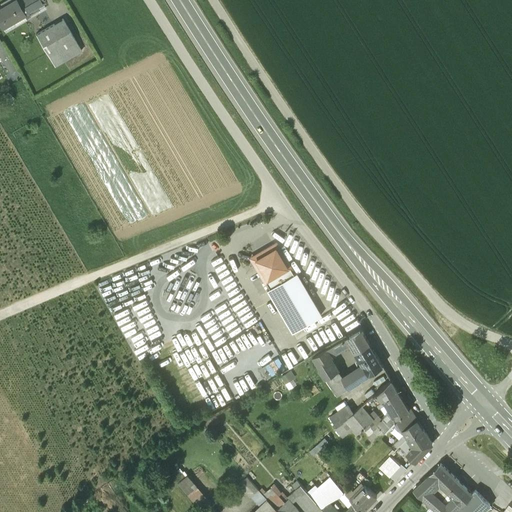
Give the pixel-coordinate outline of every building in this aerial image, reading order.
[(10,0),(11,1),(0,7),(0,23),(2,26),(23,14),(24,13),(16,0),(10,0)] [(43,0),(16,0),(24,13),(23,14),(25,17),(30,14),(28,11),(44,2),(43,0)] [(23,14),(2,26),(5,32),(27,20),(25,17),(23,14)] [(75,41),(62,19),(36,35),(48,56),(75,41)] [(75,41),(48,56),(54,66),(81,51),(75,41)] [(17,70),(1,42),(0,43),(0,57),(10,74),(17,70)] [(275,242),(250,258),(265,283),(266,283),(269,288),(293,274),(290,269),(291,268),(275,242)] [(269,288),(266,290),(291,332),(320,315),(295,272),(293,274),(269,288)] [(375,352),(360,328),(347,336),(350,342),(362,361),(375,352)] [(347,336),(331,345),(335,351),(350,342),(347,336)] [(335,351),(331,345),(324,348),(330,357),(336,353),(335,351)] [(330,357),(324,348),(311,356),(326,378),(338,370),(330,357)] [(375,352),(362,361),(364,364),(370,374),(384,366),(375,352)] [(283,367),(279,358),(266,365),(271,373),(277,369),(277,370),(283,367)] [(343,377),(343,378),(349,387),(370,374),(364,364),(343,377)] [(287,388),(297,382),(289,369),(280,374),(287,388)] [(338,370),(326,378),(331,385),(343,378),(343,377),(338,370)] [(387,403),(384,398),(398,389),(392,380),(374,397),(381,407),(387,403)] [(398,389),(384,398),(387,403),(395,416),(397,419),(410,410),(398,389)] [(353,417),(356,415),(350,406),(332,419),(339,429),(353,417)] [(379,427),(381,425),(364,407),(356,415),(353,417),(339,429),(337,431),(343,438),(353,429),(359,437),(366,431),(372,439),(376,435),(382,429),(379,427)] [(410,410),(397,419),(399,421),(401,425),(416,416),(412,409),(410,410)] [(390,421),(387,419),(381,425),(383,427),(388,432),(399,421),(397,419),(395,416),(390,421)] [(416,416),(401,425),(410,439),(424,429),(416,416)] [(210,419),(204,423),(209,429),(215,425),(210,419)] [(381,439),(388,432),(383,427),(382,429),(376,435),(381,439)] [(424,429),(410,439),(411,441),(415,447),(429,437),(424,429)] [(429,437),(415,447),(409,454),(418,462),(434,444),(429,437)] [(411,441),(410,439),(401,447),(409,454),(415,447),(411,441)] [(149,455),(135,465),(138,469),(152,458),(149,455)] [(402,466),(392,457),(381,468),(391,477),(402,466)] [(442,464),(414,489),(436,508),(443,500),(435,493),(443,485),(450,492),(461,482),(442,464)] [(402,466),(391,477),(398,483),(408,472),(402,466)] [(373,483),(361,472),(357,477),(363,483),(365,485),(368,488),(373,483)] [(197,488),(198,487),(188,476),(186,477),(183,474),(176,480),(179,483),(178,484),(201,511),(210,502),(197,488)] [(239,485),(251,498),(259,490),(248,478),(239,485)] [(345,492),(332,478),(316,492),(311,496),(322,508),(327,503),(340,496),(345,492)] [(297,480),(293,485),(296,489),(301,485),(297,480)] [(474,495),(461,482),(450,492),(455,497),(463,505),(474,495)] [(363,483),(355,492),(357,494),(365,485),(363,483)] [(262,488),(260,491),(267,499),(276,509),(284,502),(279,496),(282,493),(275,485),(266,492),(262,488)] [(295,490),(289,485),(286,489),(291,494),(295,490)] [(307,491),(301,485),(296,489),(295,490),(291,494),(308,511),(325,511),(311,496),(307,491)] [(368,488),(365,485),(357,494),(352,499),(363,511),(378,497),(368,488)] [(312,487),(307,491),(311,496),(316,492),(312,487)] [(357,494),(355,492),(350,487),(345,492),(352,499),(357,494)] [(260,491),(259,490),(251,498),(259,507),(267,499),(260,491)] [(474,495),(463,505),(456,511),(484,511),(492,503),(478,491),(474,495)] [(345,492),(340,496),(354,511),(363,511),(352,499),(345,492)] [(448,504),(440,511),(456,511),(463,505),(455,497),(448,504)] [(259,507),(253,511),(272,511),(276,509),(267,499),(259,507)] [(440,511),(448,504),(443,500),(436,508),(439,511),(440,511)] [(293,510),(285,501),(284,502),(276,509),(278,511),(298,511),(295,508),(293,510)] [(334,511),(327,503),(322,508),(325,511),(334,511)]
